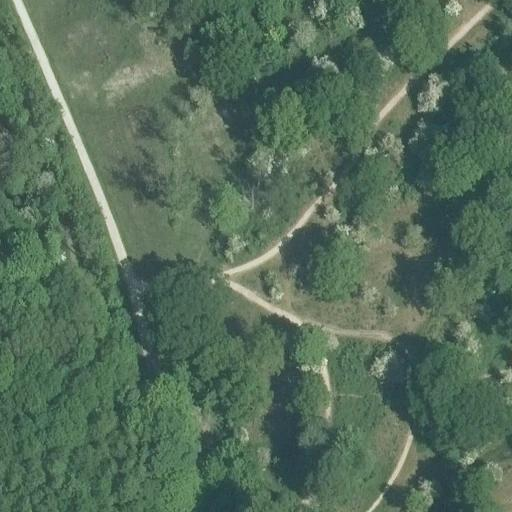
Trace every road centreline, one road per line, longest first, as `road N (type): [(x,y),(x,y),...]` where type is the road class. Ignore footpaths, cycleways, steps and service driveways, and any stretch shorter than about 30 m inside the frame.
road 1 (unknown): [(0,126),(23,156),(110,342),(135,379),(207,438),(230,511)]
road 2 (unclassified): [(201,511),(163,391)]
